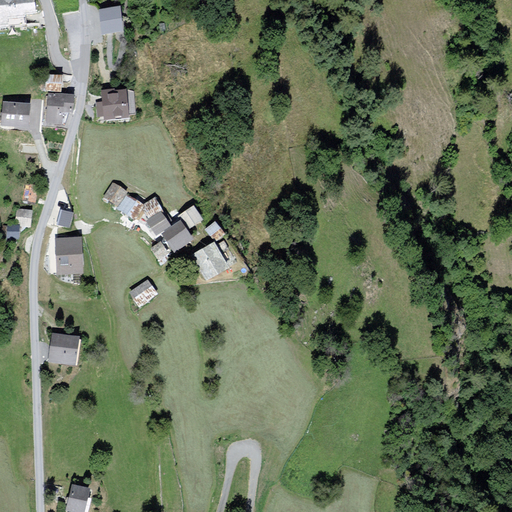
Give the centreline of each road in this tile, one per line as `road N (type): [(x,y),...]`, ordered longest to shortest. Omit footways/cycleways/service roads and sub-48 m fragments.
road 1 (residential): [(84,70),(79,115),(34,263),(40,511)]
road 2 (residential): [(220,511),(235,449),(254,449),(257,461),(248,511)]
